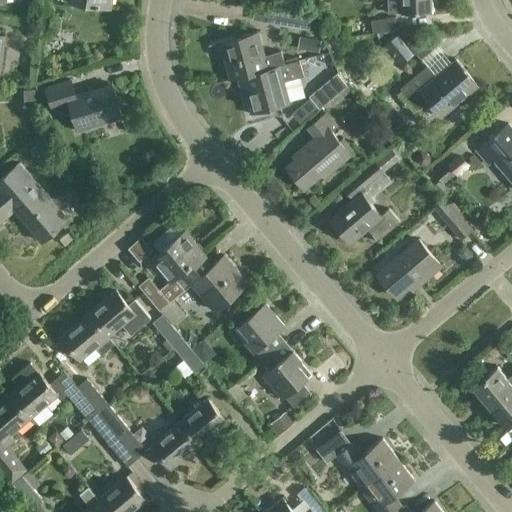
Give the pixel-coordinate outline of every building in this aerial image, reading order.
[(69,0),(69,2),(109,8),(110,0),(69,0)] [(400,12),(430,10),(429,0),(386,0),(387,13),(400,12)] [(279,13),(277,25),(309,30),(309,29),(316,30),(311,18),(279,13)] [(371,21),(371,23),(347,27),(349,37),(397,31),(396,18),(371,21)] [(229,79),(241,76),(284,64),(281,51),(274,53),(264,56),(262,50),(257,32),(218,43),(229,79)] [(397,35),(384,46),(401,65),(414,54),(397,35)] [(400,88),(417,109),(428,99),(441,115),(477,85),(456,59),(437,75),(428,65),(400,88)] [(299,60),(284,64),(241,76),(252,113),(291,102),(284,79),(285,79),(285,77),(289,75),(291,80),(304,77),(299,60)] [(342,68),(309,97),(319,110),(329,101),(347,85),(348,87),(354,81),(342,68)] [(74,96),(70,81),(43,89),(50,111),(67,106),(75,131),(122,116),(111,84),(74,96)] [(21,90),(22,101),(31,101),(31,90),(21,90)] [(300,155),(286,167),(304,188),(328,168),(331,171),(350,154),(330,131),(336,126),(325,113),(308,129),(315,138),(298,152),(300,155)] [(476,149),(488,163),(493,159),(511,180),(511,128),(507,123),(476,149)] [(48,131),(36,141),(45,152),(57,142),(48,131)] [(351,242),(367,228),(378,240),(400,221),(389,208),(381,215),(362,193),(367,188),(365,186),(382,171),(383,172),(400,159),(391,149),(375,163),(375,162),(344,188),(353,199),(330,218),(351,242)] [(426,153),(421,152),(417,156),(416,162),(420,166),(426,167),(430,163),(430,157),(426,153)] [(444,199),(445,200),(471,230),(473,228),(448,198),(451,194),(444,185),(456,175),(457,176),(469,166),(460,156),(448,166),(449,167),(437,178),(440,181),(433,188),(444,199)] [(0,222),(14,211),(40,242),(67,219),(19,164),(0,179),(0,222)] [(461,240),(462,240),(472,231),(471,230),(445,200),(434,209),(461,240)] [(150,281),(141,288),(160,310),(184,290),(173,278),(203,254),(184,231),(151,259),(169,281),(158,290),(150,281)] [(418,239),(377,274),(397,297),(415,281),(418,286),(441,266),(418,239)] [(212,264),(203,254),(173,278),(184,290),(191,284),(213,311),(247,282),(224,255),(212,264)] [(128,304),(116,290),(88,314),(107,336),(121,324),(130,335),(150,318),(134,299),(128,304)] [(244,341),(261,361),(285,340),(277,331),(284,326),(264,303),(238,325),(249,337),(244,341)] [(114,344),(107,336),(88,314),(61,337),(80,359),(94,347),(104,353),(114,344)] [(152,323),(173,348),(183,339),(163,314),(152,323)] [(173,348),(194,372),(204,364),(183,339),(173,348)] [(301,360),(285,340),(261,361),(268,369),(262,375),(282,398),(308,376),(297,363),(301,360)] [(468,366),(480,381),(489,373),(477,358),(468,366)] [(20,387),(11,395),(30,418),(58,395),(31,363),(12,378),(20,387)] [(472,387),(490,408),(511,388),(511,375),(507,380),(496,367),(489,373),(480,381),(472,387)] [(324,372),(308,386),(318,396),(333,382),(324,372)] [(87,378),(78,387),(99,412),(108,403),(101,395),(87,378)] [(67,395),(88,420),(99,412),(78,387),(67,395)] [(511,388),(490,408),(506,427),(511,421),(511,388)] [(28,470),(8,447),(16,441),(11,435),(30,418),(11,395),(0,404),(0,468),(13,484),(23,476),(22,475),(28,470)] [(207,399),(179,422),(199,445),(226,422),(207,399)] [(108,403),(99,412),(120,436),(128,429),(129,428),(115,412),(110,406),(108,403)] [(109,445),(118,437),(120,436),(99,412),(88,420),(109,445)] [(285,413),(270,426),(279,435),(293,423),(285,413)] [(179,422),(165,434),(161,429),(149,440),(152,445),(171,468),(199,445),(179,422)] [(341,431),(316,450),(327,463),(336,456),(360,487),(398,459),(382,438),(362,453),(353,442),(351,444),(341,431)] [(398,459),(360,487),(377,511),(395,511),(403,506),(394,495),(414,480),(398,459)] [(29,471),(23,476),(13,484),(34,509),(44,501),(34,489),(41,484),(29,471)] [(126,476),(98,499),(109,511),(129,511),(145,498),(126,476)] [(79,495),(89,507),(83,511),(109,511),(98,499),(88,487),(79,495)] [(292,511),(281,499),(264,511),(311,511),(308,508),(302,511),(292,511)] [(410,511),(405,505),(403,506),(395,511),(441,511),(434,501),(419,511),(410,511)]
